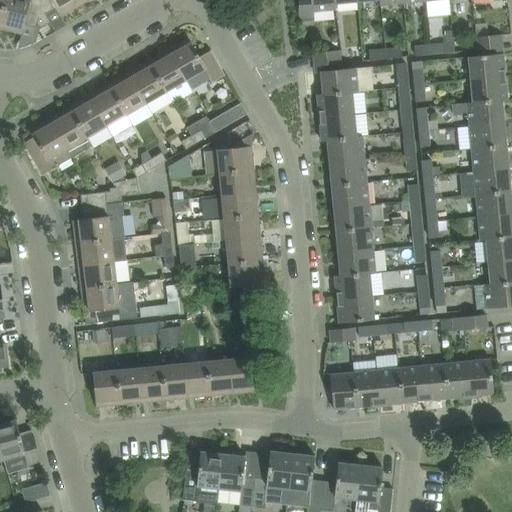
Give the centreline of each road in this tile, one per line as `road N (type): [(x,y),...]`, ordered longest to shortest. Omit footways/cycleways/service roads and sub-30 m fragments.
road 1 (residential): [(299,425),(302,327),(291,174),(251,84),(195,0)]
road 2 (residential): [(63,434),(235,416),(299,425)]
road 3 (residential): [(52,385),(33,215),(0,161)]
road 4 (tertiary): [(0,80),(36,77),(167,0)]
